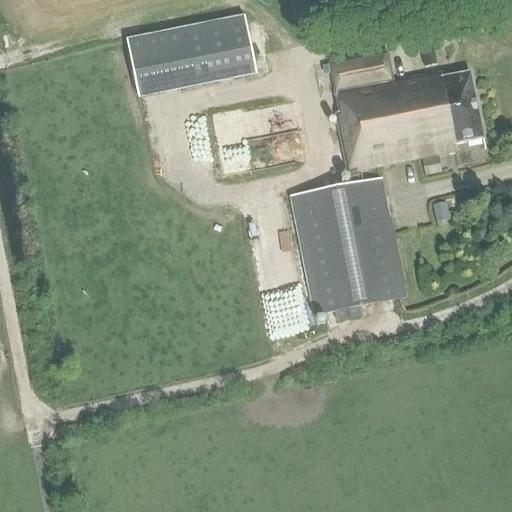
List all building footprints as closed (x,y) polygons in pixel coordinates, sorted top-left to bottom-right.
[(320,22),(316,3),(294,8),(298,27),(320,22)] [(166,34),(178,92),(256,76),(244,18),(166,34)] [(431,38),(419,41),(425,69),(437,67),(431,38)] [(385,53),(326,65),(326,66),(328,75),(336,115),(333,116),(344,174),(346,174),(349,187),(288,199),(311,317),(334,313),(360,307),(401,299),(378,182),(358,186),(355,172),(455,152),(454,146),(481,141),(468,73),(441,78),(440,73),(391,83),(385,53)] [(432,205),(438,224),(452,219),(446,201),(432,205)] [(360,307),(334,313),(336,323),(362,317),(360,307)]
